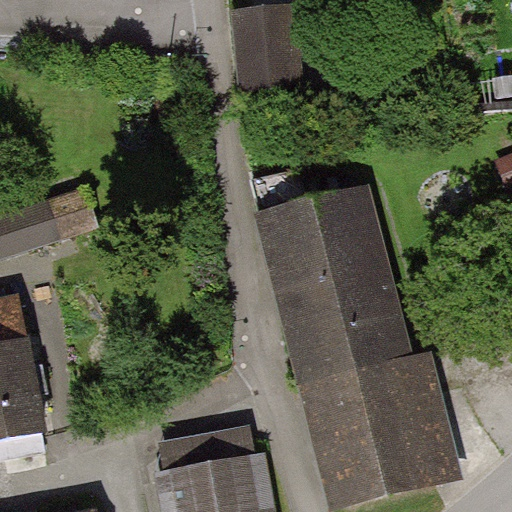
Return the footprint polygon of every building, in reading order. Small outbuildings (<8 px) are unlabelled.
[(238,16),(246,93),(299,88),(291,11),(238,16)] [(300,173),(253,185),(336,508),(437,482),(363,192),(309,206),(300,173)] [(92,229),(82,196),(7,220),(18,253),(92,229)] [(28,292),(0,296),(0,452),(56,442),(28,292)] [(263,511),(249,434),(162,450),(173,511),(263,511)]
